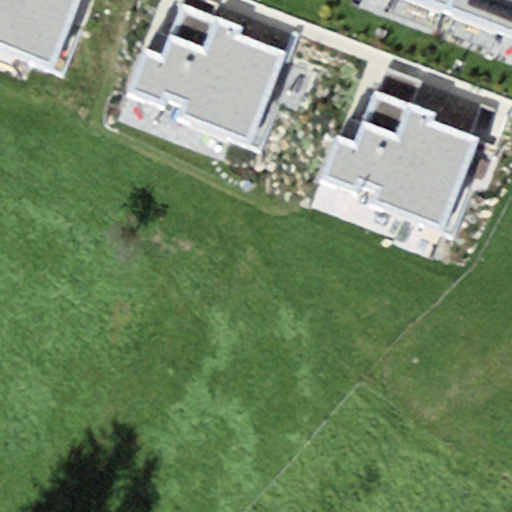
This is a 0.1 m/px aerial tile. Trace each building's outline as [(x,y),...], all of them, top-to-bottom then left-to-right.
[(0,0),(0,46),(51,66),(77,0),(0,0)] [(450,0),(408,0),(445,14),(450,0)] [(511,40),(511,0),(450,0),(445,14),(511,40)] [(168,91),(187,99),(180,117),(249,145),(285,53),(237,34),(239,28),(183,6),(161,59),(145,53),(127,97),(161,110),(168,91)] [(361,176),(380,184),(373,202),(442,230),(478,138),(430,119),(433,113),(376,91),(354,144),(338,138),(321,182),(354,195),(361,176)]
